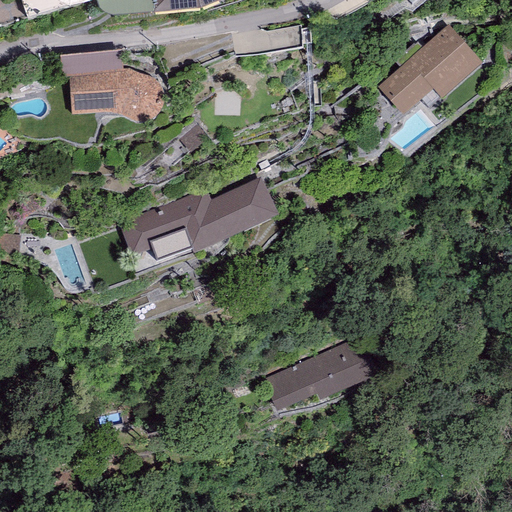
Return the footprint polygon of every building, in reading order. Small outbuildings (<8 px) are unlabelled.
[(48,0),(69,15),(95,7),(101,6),(99,0),(48,0)] [(99,0),(101,6),(95,7),(97,13),(100,17),(105,20),(110,21),(153,17),(181,16),(202,17),(233,0),(99,0)] [(448,33),(382,91),(405,116),(433,92),(441,102),(479,69),(448,33)] [(120,54),(62,59),(64,82),(70,82),(73,116),(113,112),(137,122),(146,121),(154,117),(159,109),(160,100),(158,91),(153,84),(122,73),(120,54)] [(204,193),(121,224),(133,256),(194,232),(200,247),(272,220),(259,185),(209,204),(204,193)] [(18,238),(2,236),(0,246),(0,253),(15,255),(18,238)] [(358,343),(265,383),(278,411),(317,394),(319,400),(373,377),(358,343)]
